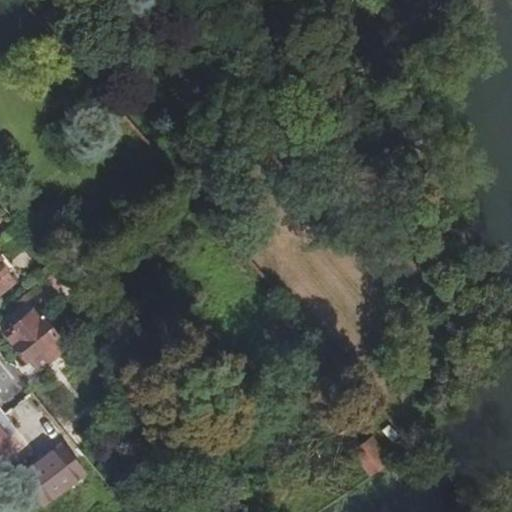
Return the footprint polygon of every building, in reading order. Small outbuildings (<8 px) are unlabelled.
[(426,155),(438,133),(413,118),(400,140),(426,155)] [(0,297),(15,285),(0,266),(0,297)] [(59,281),(53,274),(45,280),(50,288),(59,281)] [(64,353),(32,314),(4,338),(26,364),(30,361),(40,374),(64,353)] [(396,445),(404,437),(394,425),(385,433),(396,445)] [(0,448),(10,441),(0,428),(0,448)] [(406,450),(411,445),(407,441),(401,445),(406,450)] [(79,474),(56,446),(18,478),(41,506),(79,474)] [(357,456),(373,475),(384,465),(368,446),(357,456)]
